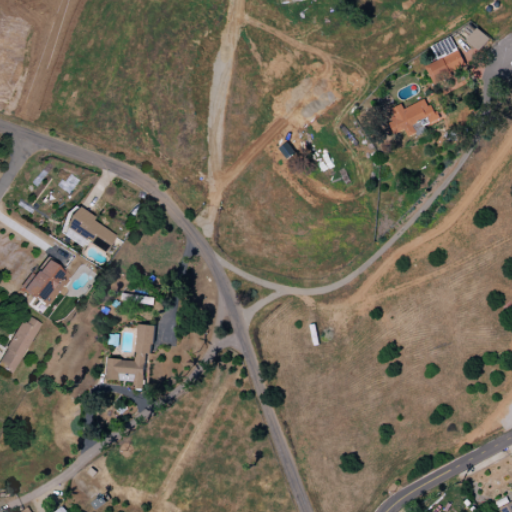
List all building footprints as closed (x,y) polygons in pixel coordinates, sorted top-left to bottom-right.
[(467,40),(479,51),(490,39),(477,28),(467,40)] [(457,50),(451,37),(435,46),(441,58),(457,50)] [(466,69),(460,52),(425,64),(431,80),(466,69)] [(396,141),(427,129),(425,125),(437,120),(428,99),(403,109),(402,105),(391,109),(394,117),(388,120),(396,141)] [(93,217),(72,207),(61,230),(106,251),(114,234),(90,223),(93,217)] [(21,287),(46,307),(69,277),(44,257),(21,287)] [(0,368),(10,374),(41,325),(25,315),(0,355),(0,368)] [(106,380),(134,382),(134,389),(144,389),(146,354),(153,354),(154,326),(138,324),(136,361),(108,359),(106,380)] [(511,511),(511,501),(500,507),(501,511),(511,511)]
